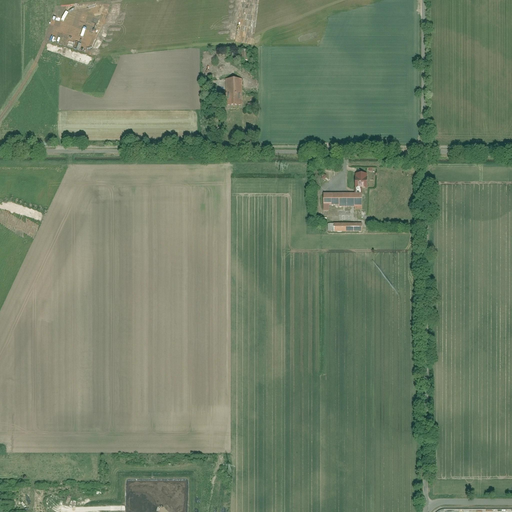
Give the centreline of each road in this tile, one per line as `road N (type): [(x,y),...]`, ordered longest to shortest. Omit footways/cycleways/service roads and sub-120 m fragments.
road 1 (residential): [(0,151),(424,151)]
road 2 (unclassified): [(424,151),(426,510)]
road 3 (unclassified): [(421,0),(424,151)]
